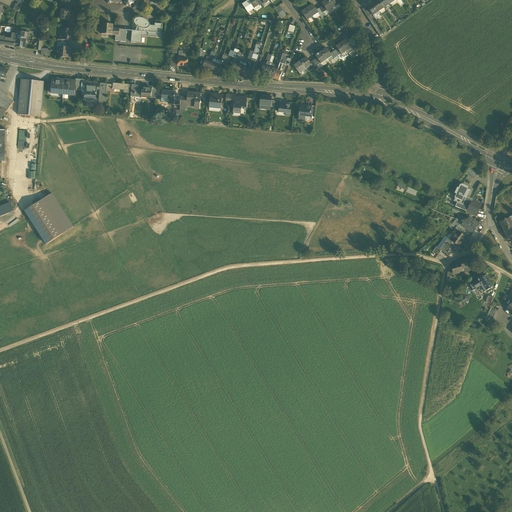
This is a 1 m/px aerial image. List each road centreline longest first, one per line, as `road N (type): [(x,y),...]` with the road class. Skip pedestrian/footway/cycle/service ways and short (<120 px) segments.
road 1 (track): [(442,511),(419,424),(446,263),(409,253),(230,266),(0,351)]
road 2 (tertiary): [(82,69),(375,98)]
road 3 (tertiary): [(375,98),(500,158)]
